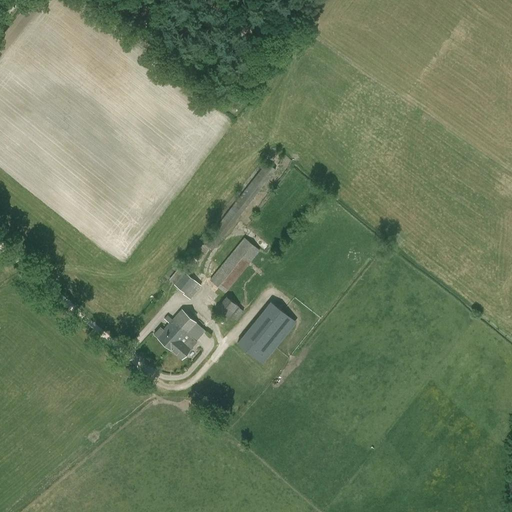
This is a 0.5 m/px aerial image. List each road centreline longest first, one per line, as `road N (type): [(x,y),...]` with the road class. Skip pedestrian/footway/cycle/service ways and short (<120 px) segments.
road 1 (track): [(159,386),(0,244)]
road 2 (track): [(159,386),(13,511)]
